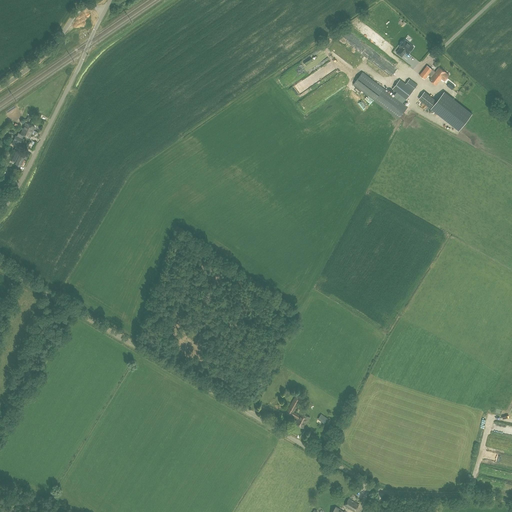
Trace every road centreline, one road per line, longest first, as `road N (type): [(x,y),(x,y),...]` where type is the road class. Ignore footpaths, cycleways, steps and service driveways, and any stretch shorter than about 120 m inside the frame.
road 1 (unclassified): [(511,502),(366,484),(0,265)]
road 2 (unclassified): [(0,213),(110,0)]
